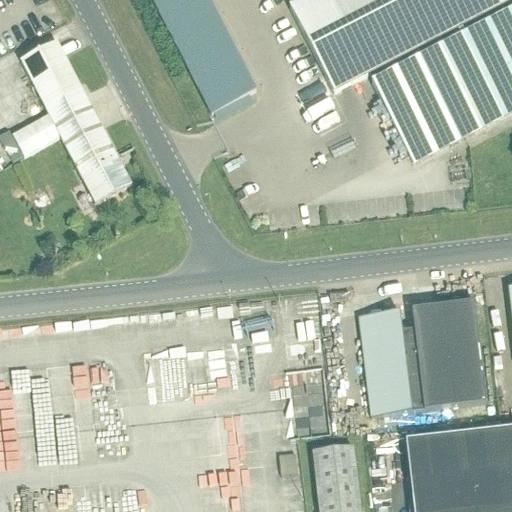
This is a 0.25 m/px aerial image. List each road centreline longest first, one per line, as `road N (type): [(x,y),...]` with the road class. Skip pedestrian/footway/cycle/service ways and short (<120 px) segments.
road 1 (unclassified): [(214,286),(200,229),(81,0)]
road 2 (unclassified): [(511,249),(214,286)]
road 3 (unclassified): [(0,309),(214,286)]
